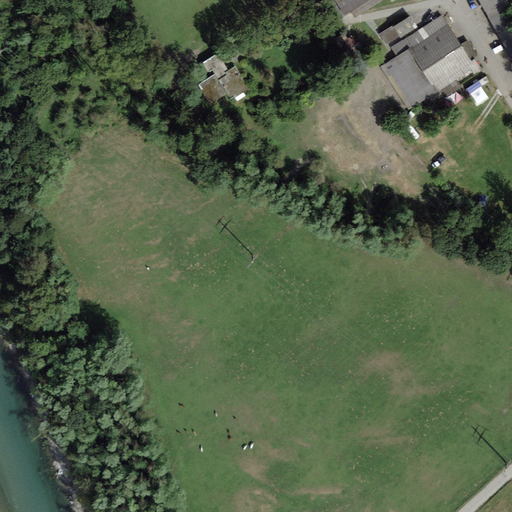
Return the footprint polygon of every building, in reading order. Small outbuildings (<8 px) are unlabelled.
[(334,0),(343,13),(363,0),(334,0)] [(511,10),(507,0),(484,0),(511,60),(511,10)] [(407,16),(392,25),(397,33),(412,23),(407,16)] [(444,23),(383,64),(389,74),(391,72),(413,104),(468,67),(471,72),(479,67),(474,60),(471,62),(444,23)] [(470,42),(465,45),(473,60),(478,57),(470,42)] [(228,57),(221,47),(202,60),(208,69),(210,67),(213,71),(198,82),(210,100),(225,90),(227,93),(241,84),(235,75),(238,74),(237,72),(238,72),(233,64),(225,70),(220,63),(228,57)] [(482,83),(470,88),(477,104),(490,99),(482,83)]
